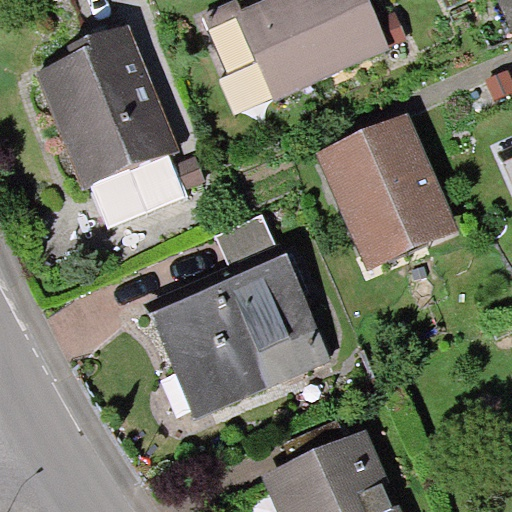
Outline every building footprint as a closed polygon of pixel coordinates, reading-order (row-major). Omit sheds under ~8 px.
[(385,50),(408,41),(396,12),(377,20),(368,0),(268,0),(245,9),(241,0),(237,0),(204,14),(229,75),(223,78),(238,114),(387,53),(385,50)] [(511,152),(505,156),(511,170),(511,0),(501,0),(511,25),(511,152)] [(37,76),(84,189),(93,186),(111,229),(188,197),(185,190),(207,180),(197,155),(178,163),(175,157),(185,152),(132,23),(70,48),(75,60),(37,76)] [(366,270),(460,228),(410,117),(316,160),(366,270)] [(196,420),(330,362),(265,215),(216,237),(230,268),(146,305),(196,420)] [(278,511),(403,511),(400,505),(394,508),(384,486),(391,483),(368,431),(347,440),(338,420),(283,444),(292,463),(262,476),(278,511)]
